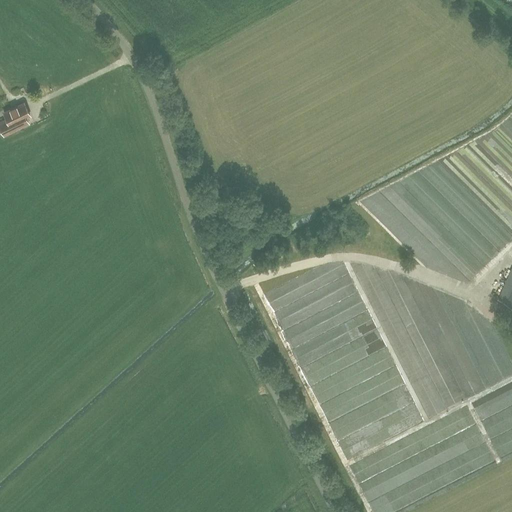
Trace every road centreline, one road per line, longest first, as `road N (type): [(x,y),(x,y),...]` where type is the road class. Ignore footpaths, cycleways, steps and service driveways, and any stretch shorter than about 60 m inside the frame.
road 1 (unclassified): [(222,290),(125,36),(93,0)]
road 2 (unclassified): [(334,511),(222,290)]
road 3 (unclassified): [(222,290),(341,252),(449,283)]
